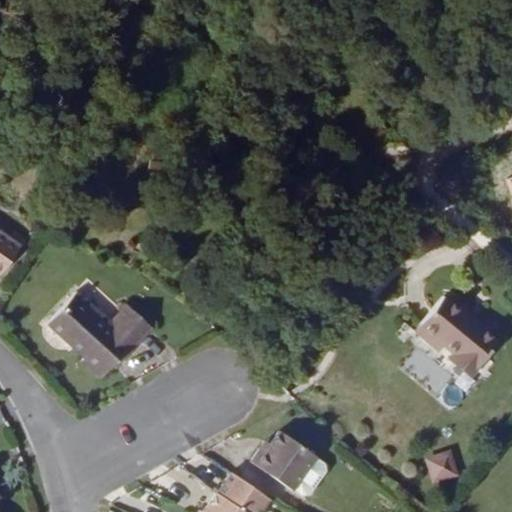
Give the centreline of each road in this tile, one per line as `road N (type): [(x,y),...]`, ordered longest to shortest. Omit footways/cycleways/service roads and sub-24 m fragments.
road 1 (track): [(404,170),(135,0)]
road 2 (track): [(511,122),(404,170),(511,271)]
road 3 (residential): [(0,365),(44,421),(71,511)]
